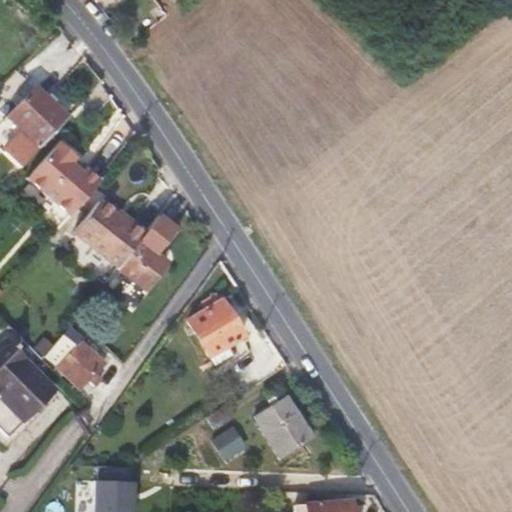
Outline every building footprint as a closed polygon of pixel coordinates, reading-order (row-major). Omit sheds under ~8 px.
[(155,8),(161,18),(168,12),(162,4),(155,8)] [(36,88),(9,118),(0,126),(0,150),(4,154),(20,170),(40,148),(41,147),(68,119),(36,88)] [(74,217),(104,183),(89,170),(86,174),(75,164),(80,159),(64,144),(32,180),(74,217)] [(77,231),(119,267),(148,232),(135,221),(130,226),(101,200),(77,231)] [(174,233),(160,217),(148,232),(119,267),(145,289),(164,266),(155,256),(174,233)] [(215,292),(231,274),(222,260),(205,285),(215,292)] [(225,348),(244,336),(223,303),(189,323),(209,357),(216,354),(220,360),(228,356),(225,348)] [(51,362),(85,326),(77,317),(45,357),(51,362)] [(88,371),(98,360),(77,340),(54,365),(75,386),(88,371)] [(0,349),(0,427),(9,436),(52,392),(5,345),(0,349)] [(104,355),(98,360),(88,371),(99,381),(115,366),(104,355)] [(245,413),(236,399),(211,416),(220,429),(245,413)] [(256,418),(283,458),(312,438),(285,400),(256,418)] [(133,511),(135,480),(79,479),(79,498),(89,498),(88,511),(133,511)] [(349,511),(350,505),(292,503),(291,511),(349,511)]
